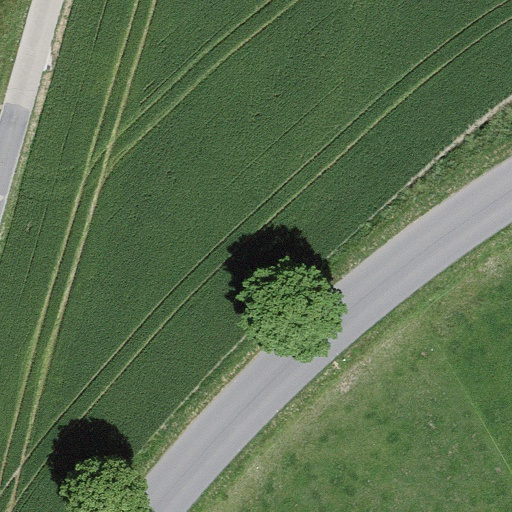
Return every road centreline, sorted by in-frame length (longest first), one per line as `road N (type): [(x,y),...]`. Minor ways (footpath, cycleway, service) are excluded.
road 1 (tertiary): [(511,189),(409,258),(292,355),(197,453),(154,511)]
road 2 (track): [(0,180),(49,0)]
